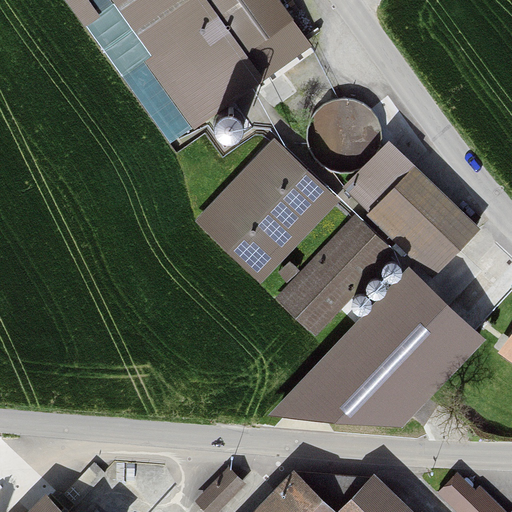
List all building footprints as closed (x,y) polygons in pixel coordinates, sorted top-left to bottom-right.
[(306,48),(271,0),(105,0),(148,60),(142,65),(189,131),(306,48)] [(227,112),(218,115),(212,123),(211,130),(215,138),(220,142),(229,143),(237,139),(241,133),(241,124),(236,116),(227,112)] [(256,284),(333,203),(269,142),(192,224),(256,284)] [(433,275),(475,230),(386,145),(340,193),(433,275)] [(389,254),(350,218),(274,301),(313,337),(389,254)] [(403,417),(478,336),(409,272),(280,409),(403,417)] [(511,367),(511,334),(496,356),(511,367)] [(202,511),(213,511),(244,481),(224,461),(188,498),(202,511)] [(407,511),(369,475),(333,511),(331,511),(294,476),(258,511),(63,511),(49,498),(34,511),(407,511)] [(498,511),(477,490),(470,497),(452,478),(434,496),(449,511),(498,511)]
